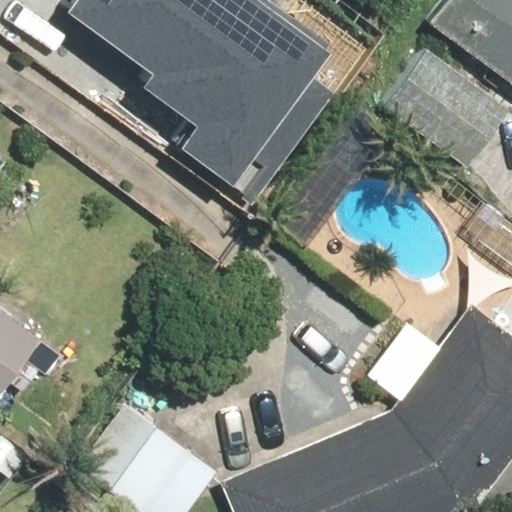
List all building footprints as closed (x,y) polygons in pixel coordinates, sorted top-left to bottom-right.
[(258,0),(73,0),(66,9),(146,71),(137,83),(191,124),(172,149),(238,199),(317,97),(299,83),(324,50),(258,0)] [(511,0),(429,0),(417,17),(511,87),(511,0)] [(414,37),(367,95),(455,165),(501,107),(414,37)] [(31,316),(0,292),(0,386),(18,362),(32,373),(53,345),(25,324),(31,316)] [(220,481),(233,511),(472,511),(511,459),(511,333),(471,303),(390,410),(220,481)] [(125,404),(79,468),(139,511),(188,511),(218,471),(125,404)]
